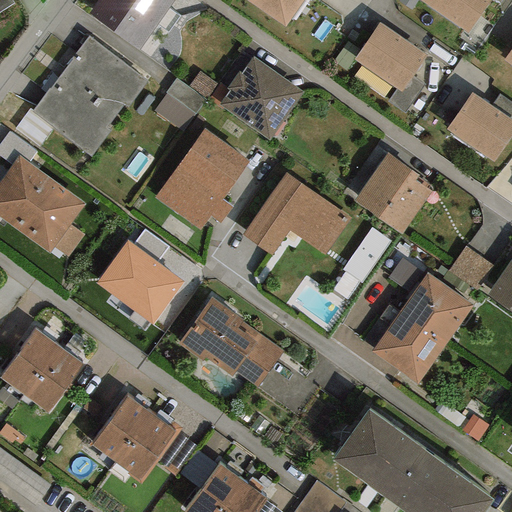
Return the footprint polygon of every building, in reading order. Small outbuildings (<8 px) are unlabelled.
[(9,0),(0,0),(0,10),(12,3),(9,0)] [(168,33),(178,17),(168,9),(173,1),(171,0),(96,0),(88,13),(139,51),(157,25),(168,33)] [(245,0),(284,27),(303,0),(245,0)] [(399,0),(398,2),(410,11),(417,1),(415,0),(399,0)] [(420,0),(466,34),(489,0),(420,0)] [(379,23),(353,60),(396,90),(400,93),(411,77),(425,56),(379,23)] [(61,74),(116,115),(123,106),(127,109),(149,82),(88,35),(70,59),(72,60),(61,74)] [(511,47),(503,61),(511,66),(511,47)] [(229,91),(218,105),(268,141),(302,92),(252,56),(241,73),(238,72),(226,89),(229,91)] [(206,99),(217,84),(199,71),(188,86),(206,99)] [(110,131),(106,128),(116,115),(61,74),(49,89),(48,89),(32,111),(31,112),(53,128),(90,157),(110,131)] [(404,114),(424,85),(411,77),(400,93),(396,90),(388,102),(404,114)] [(205,100),(176,78),(165,93),(166,93),(195,114),(205,100)] [(471,92),(446,130),(493,162),(511,133),(511,121),(490,106),(471,92)] [(166,93),(154,111),(182,132),(195,114),(166,93)] [(511,103),(498,94),(490,106),(511,121),(511,103)] [(14,129),(39,147),(53,128),(31,112),(32,111),(29,109),(14,129)] [(204,129),(155,199),(199,231),(209,216),(219,224),(232,207),(222,200),(248,162),(204,129)] [(9,131),(0,143),(0,156),(11,165),(18,156),(28,163),(36,152),(9,131)] [(387,153),(353,202),(400,234),(430,192),(414,181),(418,176),(387,153)] [(11,165),(0,180),(0,218),(49,253),(53,247),(67,257),(83,235),(70,225),(85,205),(28,163),(18,156),(11,165)] [(285,173),(242,235),(270,256),(289,230),(324,255),(350,219),(285,173)] [(332,285),(350,297),(391,236),(373,224),(332,285)] [(168,247),(144,230),(133,245),(157,262),(168,247)] [(95,284),(153,325),(184,282),(157,262),(133,245),(127,240),(95,284)] [(476,291),(493,267),(465,247),(448,271),(476,291)] [(409,292),(422,274),(402,259),(388,278),(409,292)] [(511,259),(487,295),(511,312),(511,259)] [(417,384),(472,307),(427,274),(399,314),(388,306),(379,319),(390,327),(371,352),(372,353),(417,384)] [(211,298),(178,344),(202,362),(205,358),(231,377),(235,372),(256,387),(282,351),(242,322),(243,321),(211,298)] [(0,378),(23,395),(58,349),(34,331),(0,376),(0,378)] [(58,349),(23,395),(47,413),(82,366),(58,349)] [(115,463),(151,416),(126,398),(91,445),(115,463)] [(368,410),(332,460),(403,511),(485,511),(493,501),(368,410)] [(477,442),(488,426),(472,415),(461,431),(477,442)] [(151,416),(115,463),(139,481),(174,434),(151,416)] [(183,511),(220,511),(243,482),(218,465),(183,511)] [(243,482),(220,511),(257,511),(266,500),(243,482)] [(339,511),(346,504),(315,482),(292,511),(339,511)]
